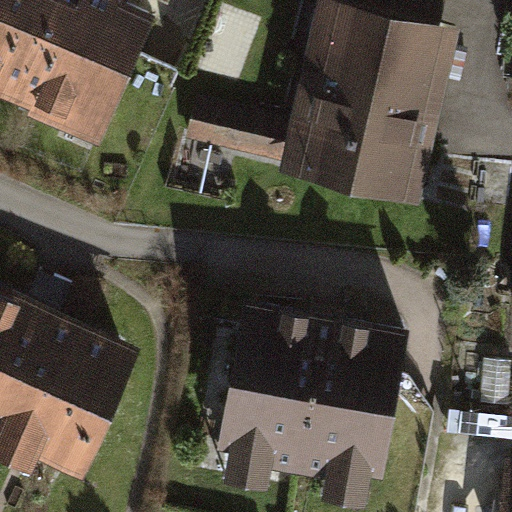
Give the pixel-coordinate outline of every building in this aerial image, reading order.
[(0,0),(0,95),(100,139),(152,20),(107,0),(86,0),(82,11),(70,6),(72,0),(0,0)] [(339,0),(300,168),(404,192),(449,0),(339,0)] [(288,119),(199,98),(190,134),(280,155),(288,119)] [(0,288),(0,439),(87,477),(143,349),(60,313),(74,281),(44,268),(29,302),(0,288)] [(412,330),(256,303),(232,442),(242,444),(238,462),(371,485),(374,471),(387,474),(412,330)] [(511,511),(511,452),(505,452),(497,511),(511,511)]
